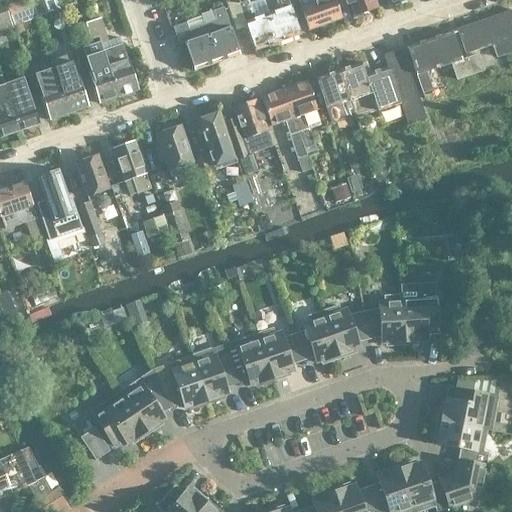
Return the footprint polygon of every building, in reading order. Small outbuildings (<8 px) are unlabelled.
[(48,5),(46,0),(30,0),(34,10),(48,5)] [(300,34),(287,0),(279,0),(283,9),(267,14),(277,42),(300,34)] [(341,18),(334,0),(318,0),(319,2),(301,9),(308,30),(312,28),(314,29),(319,28),(320,25),(341,18)] [(376,7),(373,0),(348,0),(354,15),(376,7)] [(277,42),(267,14),(256,18),(249,1),(239,5),(245,22),(254,50),(277,42)] [(240,55),(223,8),(213,12),(220,31),(207,35),(217,63),(240,55)] [(511,52),(511,11),(457,30),(466,55),(494,45),(498,57),(511,52)] [(108,44),(98,15),(91,17),(93,22),(101,46),(108,44)] [(101,46),(93,22),(86,24),(94,48),(101,46)] [(217,63),(207,35),(192,40),(186,23),(173,28),(179,45),(184,43),(194,71),(217,63)] [(462,61),(452,32),(429,40),(439,69),(451,65),(457,82),(485,72),(479,55),(462,61)] [(439,69),(429,40),(427,41),(426,39),(415,42),(416,45),(406,48),(422,94),(433,90),(427,73),(439,69)] [(138,91),(122,45),(103,52),(106,59),(108,67),(119,97),(138,91)] [(383,56),(387,68),(399,104),(407,126),(426,119),(402,50),(399,51),(386,55),(383,56)] [(69,55),(51,61),(53,66),(59,84),(77,77),(69,55)] [(361,64),(338,72),(348,100),(354,119),(377,111),(378,112),(399,104),(387,68),(365,76),(361,64)] [(69,114),(59,84),(53,66),(43,69),(49,87),(40,90),(50,121),(69,114)] [(108,67),(104,68),(89,73),(99,104),(119,97),(108,67)] [(336,104),(348,100),(338,72),(315,79),(325,108),(321,109),(328,128),(343,123),(336,104)] [(88,108),(78,79),(78,77),(77,77),(59,84),(69,114),(88,108)] [(39,124),(28,94),(26,86),(17,89),(14,82),(4,85),(9,101),(20,131),(39,124)] [(316,151),(303,115),(317,110),(307,82),(284,90),(299,132),(300,136),(306,151),(307,155),(316,151)] [(20,131),(9,101),(4,85),(0,86),(0,100),(1,103),(0,103),(0,135),(1,137),(20,131)] [(299,132),(284,90),(262,98),(272,126),(285,122),(290,135),(299,132)] [(244,140),(258,135),(263,150),(273,147),(257,100),(233,109),(236,118),(223,122),(234,155),(242,176),(255,172),(244,140)] [(511,140),(511,108),(505,110),(504,107),(494,110),(495,113),(465,122),(473,151),(511,140)] [(234,155),(223,122),(219,113),(198,121),(209,153),(219,149),(223,159),(234,155)] [(474,160),(459,117),(441,124),(455,166),(474,160)] [(192,163),(180,127),(156,135),(169,171),(192,163)] [(306,151),(300,136),(289,140),(295,155),(306,151)] [(151,189),(134,143),(113,150),(124,182),(126,181),(130,192),(136,190),(137,194),(151,189)] [(216,185),(205,154),(194,158),(204,188),(216,185)] [(109,189),(98,155),(75,163),(87,197),(109,189)] [(45,200),(37,203),(50,241),(83,229),(76,208),(71,195),(68,196),(59,169),(37,177),(45,200)] [(36,218),(24,182),(0,189),(0,215),(1,218),(16,213),(19,224),(25,222),(33,246),(45,242),(36,218)] [(249,197),(244,184),(244,182),(232,187),(239,206),(251,202),(249,197)] [(190,240),(181,212),(173,187),(156,193),(178,259),(192,254),(188,241),(190,240)] [(167,231),(154,193),(135,200),(148,238),(167,231)] [(101,234),(90,203),(77,208),(88,238),(101,234)] [(286,234),(283,226),(264,234),(266,241),(286,234)] [(90,240),(73,246),(86,281),(103,275),(90,240)] [(438,334),(435,293),(401,296),(404,346),(417,345),(417,341),(427,341),(426,335),(438,334)] [(404,346),(401,296),(384,297),(385,303),(379,303),(379,309),(364,312),(369,340),(381,338),(381,344),(391,343),(391,347),(404,346)] [(369,340),(364,312),(348,315),(346,310),(341,312),(339,306),(323,312),(339,359),(352,355),(350,351),(359,348),(357,343),(369,340)] [(339,359),(323,312),(307,317),(309,323),(303,325),(305,330),(294,334),(303,362),(314,358),(316,363),(325,360),(326,364),(339,359)] [(303,362),(294,334),(282,338),(280,333),(275,335),(273,329),(257,334),(273,382),(286,378),(285,374),(294,371),(292,365),(303,362)] [(273,382),(257,334),(241,340),(243,346),(237,347),(239,353),(228,357),(237,384),(249,380),(251,386),(260,383),(261,386),(273,382)] [(237,384),(228,357),(217,361),(215,355),(209,357),(207,352),(191,357),(208,405),(220,400),(219,397),(228,394),(226,388),(237,384)] [(208,405),(191,357),(175,363),(177,368),(172,370),(173,376),(159,383),(172,408),(183,403),(185,409),(194,406),(195,409),(208,405)] [(161,414),(172,408),(159,383),(145,390),(142,385),(137,388),(134,383),(120,393),(148,435),(159,427),(157,424),(165,419),(161,414)] [(484,413),(485,407),(479,406),(481,394),(453,389),(451,401),(445,400),(443,409),(440,408),(437,421),(486,431),(490,415),(484,413)] [(148,435),(120,393),(106,402),(109,407),(104,411),(108,416),(98,422),(114,446),(124,439),(127,444),(135,439),(137,442),(148,435)] [(483,447),(486,431),(437,421),(435,434),(438,435),(436,444),(460,449),(458,461),(486,466),(488,454),(476,452),(477,446),(483,447)] [(81,436),(96,458),(111,448),(96,426),(81,436)] [(4,498),(29,486),(46,478),(39,466),(38,467),(28,448),(25,449),(0,460),(0,464),(0,465),(0,491),(1,491),(4,498)] [(480,498),(486,466),(458,461),(456,460),(454,475),(439,480),(440,482),(449,508),(480,498)] [(438,511),(449,508),(440,482),(428,485),(420,463),(411,466),(410,462),(398,467),(413,511),(420,511),(430,509),(428,503),(434,501),(437,511),(438,511)] [(413,511),(398,467),(385,471),(386,474),(377,478),(379,483),(368,487),(376,511),(383,511),(389,510),(389,511),(413,511)] [(0,511),(20,511),(53,492),(46,478),(29,486),(34,495),(4,511),(1,511),(0,510),(0,511)] [(197,511),(208,501),(197,492),(195,495),(188,489),(184,493),(175,485),(175,486),(169,481),(155,490),(162,500),(156,507),(161,511),(197,511)] [(376,511),(368,487),(357,491),(355,485),(346,489),(344,485),(332,489),(339,511),(376,511)] [(339,511),(332,489),(319,494),(321,497),(312,500),(313,506),(302,510),(303,511),(339,511)] [(215,511),(217,509),(208,501),(197,511),(215,511)]
